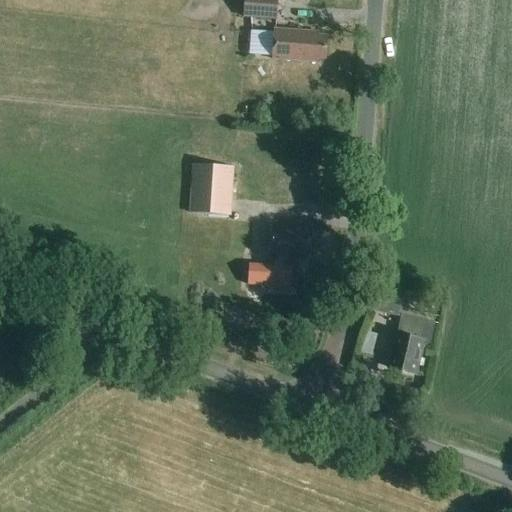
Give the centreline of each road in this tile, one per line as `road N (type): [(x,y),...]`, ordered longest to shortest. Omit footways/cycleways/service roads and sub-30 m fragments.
road 1 (unclassified): [(323,412),(354,266),(373,0)]
road 2 (unclassified): [(323,412),(0,300)]
road 3 (unclassified): [(511,482),(323,412)]
